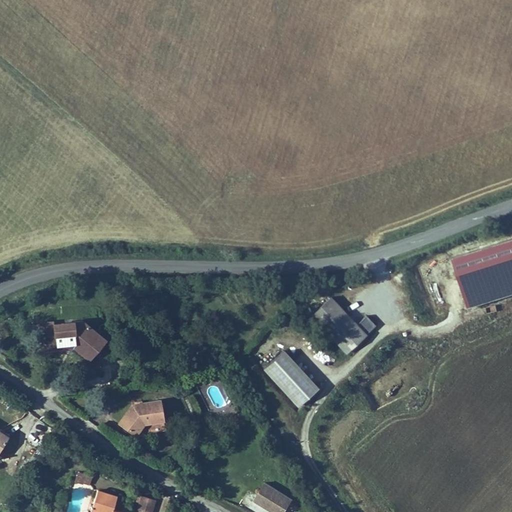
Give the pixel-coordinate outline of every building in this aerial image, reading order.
[(356,325),(332,297),(311,315),(344,354),(375,328),(366,317),(356,325)] [(55,323),(40,325),(41,333),(57,332),(56,327),(55,323)] [(57,332),(41,333),(44,350),(74,346),(82,353),(79,355),(89,364),(106,344),(83,323),(56,327),(57,332)] [(74,346),(44,350),(44,354),(73,349),(79,355),(82,353),(74,346)] [(285,352),(264,371),(297,409),(319,391),(285,352)] [(132,407),(118,427),(137,440),(145,428),(165,425),(161,401),(132,407)] [(0,451),(8,439),(0,433),(0,451)] [(91,476),(77,471),(73,482),(88,486),(91,476)] [(271,511),(285,511),(293,501),(265,484),(254,502),(271,511)] [(96,492),(90,511),(121,511),(115,510),(118,499),(96,492)] [(135,511),(151,511),(156,500),(140,495),(135,511)]
